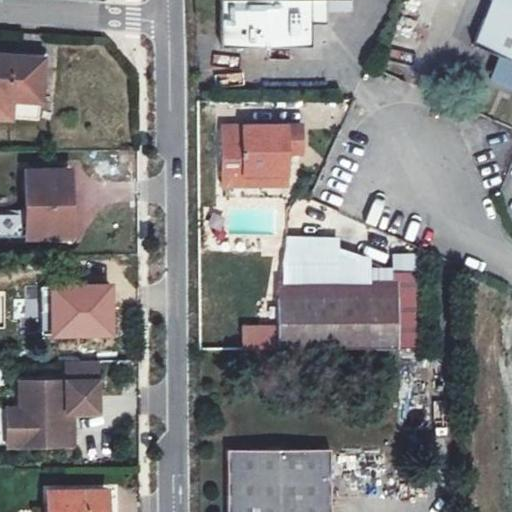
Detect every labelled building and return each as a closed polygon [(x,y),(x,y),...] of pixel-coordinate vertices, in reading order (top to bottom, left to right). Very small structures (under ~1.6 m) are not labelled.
[(219,0),(221,49),(313,46),(312,0),(219,0)] [(482,79),(511,89),(511,0),(482,0),(465,45),(490,55),(482,79)] [(42,58),(0,55),(0,117),(38,119),(42,58)] [(301,146),(300,123),(241,124),(241,129),(224,129),(224,188),(246,188),(245,174),(288,173),(288,158),(284,146),(301,146)] [(302,157),(301,146),(284,146),(288,158),(302,157)] [(70,215),(70,173),(29,173),(29,239),(63,238),(62,217),(70,215)] [(288,187),(288,173),(245,174),(246,188),(288,187)] [(24,213),(0,212),(0,238),(24,239),(24,213)] [(363,282),(275,282),(275,297),(393,297),(393,351),(418,351),(418,258),(387,258),(387,268),(363,268),(363,282)] [(115,335),(113,288),(45,291),(46,338),(115,335)] [(272,350),(393,351),(393,297),(275,297),(272,350)] [(72,383),(26,385),(26,398),(28,450),(69,448),(68,414),(74,414),(104,413),(103,362),(71,363),(72,383)] [(26,398),(14,399),(16,450),(28,450),(26,398)] [(331,511),(331,444),(226,444),(226,511),(331,511)] [(109,511),(108,488),(55,490),(55,511),(109,511)]
